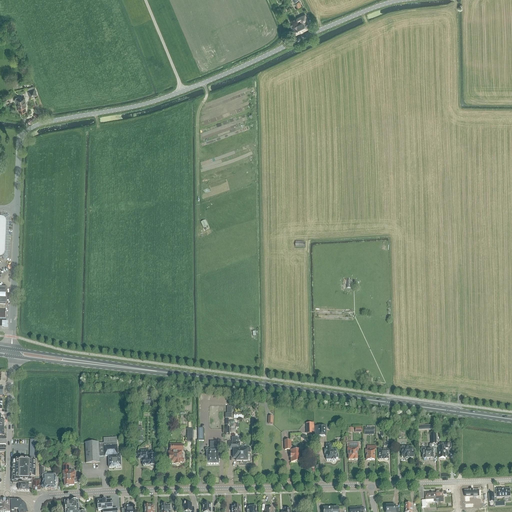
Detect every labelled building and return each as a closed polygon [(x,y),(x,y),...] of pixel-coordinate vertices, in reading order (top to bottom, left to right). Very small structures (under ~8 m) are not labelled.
[(301,23),(295,26),(295,25),(294,24),(291,26),(290,27),(292,30),(293,30),(294,29),(296,34),(307,29),(304,22),(307,21),(304,15),(297,19),(298,22),(300,21),(301,23)] [(29,98),(37,96),(35,88),(34,88),(33,86),(27,89),(27,91),(29,98)] [(18,106),(19,112),(26,111),(25,106),(26,106),(24,96),(19,97),(18,97),(15,97),(14,99),(14,102),(16,103),(17,106),(18,106)] [(314,423),(306,423),(306,434),(314,434),(314,423)] [(326,426),(318,427),(318,437),(326,437),(326,426)] [(430,432),(431,444),(429,444),(429,445),(429,447),(429,448),(421,449),(421,454),(422,454),(422,460),(433,459),(433,450),(436,450),(435,432),(430,432)] [(117,446),(117,443),(116,438),(103,439),(103,444),(98,444),(98,443),(85,443),(86,464),(99,463),(99,456),(104,456),(104,457),(108,457),(117,456),(117,446)] [(246,449),(246,450),(243,450),(243,447),(241,447),(241,449),(240,449),(240,442),(238,442),(238,438),(232,438),(232,443),(228,443),(229,449),(233,449),(233,459),(236,459),(236,462),(242,462),(242,463),(250,463),(250,455),(246,455),(246,453),(250,453),(250,449),(246,449)] [(301,457),(302,457),(302,451),(297,451),(297,449),(293,449),(293,448),(292,447),(291,447),(291,441),(284,441),(284,450),(291,450),(291,451),(290,451),(291,463),(295,463),(297,463),(301,463),(301,457)] [(207,465),(218,465),(218,451),(217,451),(217,442),(210,442),(210,449),(207,449),(205,449),(205,451),(206,451),(207,465)] [(358,449),(359,449),(359,443),(347,443),(347,455),(348,455),(348,460),(352,460),(352,461),(354,461),(356,461),(357,461),(357,453),(358,453),(358,449)] [(445,449),(451,449),(450,444),(439,444),(440,448),(438,448),(438,459),(445,459),(445,457),(446,457),(448,455),(448,452),(446,451),(445,451),(445,449)] [(184,462),(184,459),(183,459),(181,459),(181,453),(182,453),(183,445),(170,445),(170,452),(168,452),(168,461),(170,461),(170,465),(174,465),(174,466),(175,466),(179,466),(180,466),(180,464),(182,464),(183,464),(183,463),(184,462)] [(334,461),(335,461),(335,459),(338,459),(338,454),(336,454),(336,450),(334,450),(331,450),(331,446),(330,446),(330,445),(326,445),(326,450),(324,450),(325,457),(326,456),(326,460),(330,460),(330,461),(332,461),(333,462),(334,461)] [(409,458),(413,458),(413,453),(412,449),(410,449),(410,447),(400,447),(401,453),(401,457),(404,456),(404,459),(405,459),(406,460),(407,459),(408,459),(409,459),(409,458)] [(366,460),(367,460),(368,461),(369,460),(371,460),(372,461),(374,460),(375,460),(374,450),(365,450),(365,455),(366,455),(366,460)] [(388,456),(389,456),(389,450),(384,450),(378,450),(378,460),(383,460),(388,460),(388,456)] [(157,467),(157,466),(157,463),(154,463),(154,456),(152,456),(152,452),(149,452),(149,451),(137,451),(138,460),(141,460),(141,462),(143,462),(143,466),(150,466),(150,467),(153,467),(154,467),(157,467)] [(120,456),(117,456),(108,457),(109,468),(113,468),(116,468),(120,468),(121,468),(120,456)] [(32,491),(32,484),(31,484),(31,477),(35,477),(35,461),(13,460),(12,483),(19,484),(19,491),(28,491),(32,491)] [(74,483),(77,483),(77,478),(75,478),(75,472),(72,472),(72,471),(69,471),(69,465),(63,465),(63,472),(62,472),(63,481),(64,481),(64,487),(70,487),(70,486),(74,486),(74,483)] [(56,488),(55,487),(55,484),(58,483),(58,479),(56,479),(56,476),(55,476),(55,475),(52,475),(52,474),(46,475),(46,473),(44,473),(44,472),(44,467),(40,468),(41,477),(42,477),(43,483),(41,483),(41,486),(40,486),(40,487),(43,487),(43,488),(42,489),(44,491),(45,490),(53,489),(54,490),(56,488)] [(34,479),(32,479),(32,484),(32,491),(40,491),(40,486),(40,480),(34,480),(34,479)] [(510,489),(496,490),(496,498),(510,497),(510,489)] [(436,499),(435,492),(425,493),(425,500),(421,501),(422,508),(426,507),(426,503),(433,502),(436,502),(436,499)] [(10,501),(10,500),(9,500),(6,500),(2,500),(0,499),(0,511),(9,511),(10,501)] [(16,511),(16,510),(18,510),(17,506),(19,507),(23,502),(22,502),(21,501),(19,501),(14,500),(12,500),(11,500),(11,501),(11,511),(16,511)] [(78,511),(78,501),(71,502),(71,511),(85,511),(82,511),(78,511)] [(116,511),(116,509),(112,509),(111,501),(106,501),(102,501),(97,502),(98,511),(103,511),(116,511)] [(23,503),(23,502),(19,507),(17,506),(18,510),(18,511),(27,511),(28,511),(27,510),(26,506),(25,506),(25,504),(23,503)]
